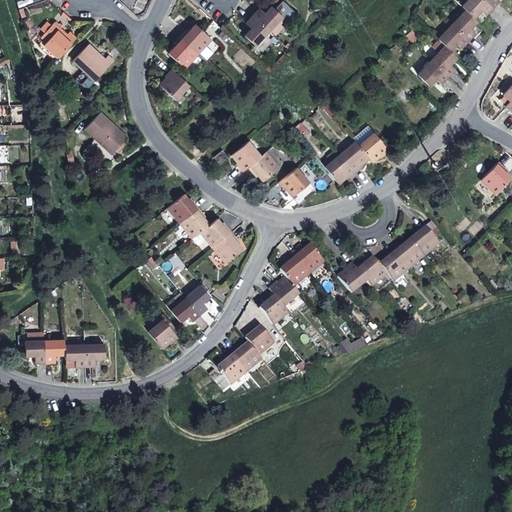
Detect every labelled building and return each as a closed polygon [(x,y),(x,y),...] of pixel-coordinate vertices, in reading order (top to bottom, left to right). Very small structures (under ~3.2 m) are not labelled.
[(483,0),(468,0),(462,7),(465,10),(472,17),(479,10),(484,14),(487,11),(491,7),(483,0)] [(256,13),(252,16),(260,23),(268,31),(277,22),(281,16),(271,6),(264,13),(259,9),(256,13)] [(469,27),(476,20),(472,17),(465,10),(451,25),(467,40),(470,36),(474,32),(469,27)] [(254,46),(268,31),(260,23),(252,16),(249,20),(245,24),(251,28),(244,36),(254,46)] [(43,44),(58,57),(61,54),(71,43),(64,37),(66,34),(60,28),(53,21),(41,35),(47,40),(43,44)] [(282,26),(277,22),(268,31),(273,36),(282,26)] [(183,33),(179,37),(197,53),(210,39),(195,24),(190,29),(188,31),(186,29),(183,33)] [(463,43),(467,40),(451,25),(438,39),(445,46),(448,49),(455,42),(459,47),(463,43)] [(64,37),(71,43),(76,38),(69,31),(66,34),(64,37)] [(184,68),(197,53),(179,37),(176,40),(172,44),(174,46),(173,48),(168,53),(184,68)] [(104,58),(103,60),(93,51),(94,49),(91,47),(87,44),(72,61),(83,70),(74,79),(86,90),(110,63),(104,58)] [(449,63),(456,56),(448,49),(445,46),(431,61),(446,75),(450,72),(454,68),(449,63)] [(103,60),(104,58),(94,49),(93,51),(103,60)] [(104,58),(110,63),(114,60),(108,54),(104,58)] [(440,83),(446,75),(431,61),(417,75),(428,85),(435,78),(437,80),(440,83)] [(175,100),(189,85),(173,70),(172,69),(165,76),(166,78),(163,81),(160,85),(175,100)] [(500,90),(503,93),(511,84),(509,82),(500,90)] [(505,105),(511,111),(511,83),(511,84),(503,93),(502,93),(504,95),(507,97),(509,100),(506,103),(505,105)] [(106,160),(115,150),(123,142),(127,138),(121,132),(120,133),(110,124),(111,123),(105,118),(99,112),(84,129),(95,139),(90,144),(106,160)] [(120,133),(121,132),(111,123),(110,124),(120,133)] [(306,130),(300,123),(294,128),(300,135),(306,130)] [(367,125),(352,138),(354,141),(357,145),(373,132),(367,125)] [(378,139),(373,132),(357,145),(368,158),(369,160),(371,162),(378,156),(381,158),(384,154),(388,151),(382,143),(378,139)] [(238,167),(242,170),(248,165),(250,163),(259,156),(247,140),(231,154),(237,161),(235,163),(238,167)] [(364,161),(368,158),(357,145),(354,141),(339,154),(353,171),(354,172),(362,166),(360,164),(364,161)] [(126,144),(123,142),(115,150),(118,152),(126,144)] [(327,155),(320,162),(322,165),(324,167),(339,154),(333,147),(325,153),(327,155)] [(228,157),(223,150),(214,157),(219,163),(228,157)] [(278,166),(266,150),(259,156),(250,163),(248,165),(254,174),(256,173),(259,176),(262,180),(278,166)] [(350,176),(354,172),(353,171),(339,154),(324,167),(336,182),(337,183),(345,177),(346,179),(350,176)] [(509,178),(505,173),(502,171),(504,169),(500,166),(497,162),(480,180),(495,194),(509,178)] [(314,189),(296,167),(287,174),(277,182),(281,186),(284,190),(286,189),(292,196),(295,194),(297,196),(294,198),(297,203),(314,189)] [(188,198),(184,193),(167,207),(179,222),(198,207),(195,203),(192,199),(190,200),(188,198)] [(179,222),(192,237),(200,231),(204,228),(209,223),(205,218),(203,216),(205,214),(202,211),(198,207),(179,222)] [(220,223),(216,218),(215,219),(209,223),(204,228),(200,231),(213,246),(214,245),(230,232),(227,228),(224,224),(222,225),(220,223)] [(419,228),(415,231),(416,233),(415,235),(409,240),(413,244),(423,256),(438,243),(423,225),(419,228)] [(241,248),(237,243),(235,241),(237,239),(234,235),(230,232),(214,245),(213,246),(225,261),(241,248)] [(409,240),(404,244),(402,246),(400,244),(396,247),(392,250),(398,257),(407,269),(423,256),(413,244),(409,240)] [(309,244),(304,248),(302,250),(300,248),(296,251),(292,255),(298,262),(308,273),(323,260),(309,244)] [(392,281),(407,269),(398,257),(392,250),(388,253),(384,256),(386,258),(384,260),(378,264),(385,273),(389,278),(392,281)] [(292,286),(308,273),(298,262),(292,255),(288,258),(284,261),(286,263),(284,265),(278,270),(284,276),(286,278),(292,286)] [(370,286),(385,273),(378,264),(373,258),(371,256),(366,261),(364,263),(362,261),(358,264),(354,267),(366,281),(370,286)] [(350,293),(366,281),(354,267),(352,264),(350,262),(346,265),(342,268),(344,270),(336,276),(350,293)] [(283,307),(298,293),(292,286),(286,278),(284,276),(276,283),(275,282),(271,285),(267,288),(272,294),(283,307)] [(205,278),(199,283),(200,284),(206,291),(208,295),(215,289),(205,278)] [(202,302),(210,296),(208,295),(206,291),(200,284),(184,297),(188,301),(198,314),(202,310),(206,307),(202,302)] [(227,284),(220,287),(223,292),(229,290),(227,284)] [(272,324),(287,312),(284,308),(283,307),(272,294),(268,297),(264,300),(266,302),(264,304),(258,308),(272,324)] [(172,297),(165,304),(169,310),(177,303),(172,297)] [(194,317),(198,314),(188,301),(184,297),(177,303),(169,310),(173,314),(179,321),(187,315),(190,320),(194,317)] [(163,313),(160,315),(163,319),(172,330),(174,329),(163,313)] [(147,331),(163,319),(160,315),(144,328),(147,331)] [(177,337),(172,330),(163,319),(147,331),(158,345),(160,347),(167,341),(168,344),(172,340),(177,337)] [(250,333),(244,338),(247,342),(251,346),(258,354),(274,342),(258,323),(255,327),(251,330),(252,332),(250,333)] [(34,362),(45,362),(44,345),(44,340),(24,341),(25,356),(29,356),(34,355),(34,362)] [(55,355),(65,355),(64,345),(64,341),(64,340),(44,340),(44,345),(45,362),(50,362),(55,362),(55,355)] [(247,342),(242,346),(240,348),(238,346),(234,349),(230,352),(239,363),(246,371),(261,358),(258,354),(251,346),(247,342)] [(84,344),(64,345),(65,355),(65,360),(74,359),(75,366),(80,366),(84,366),(84,349),(84,344)] [(95,359),(104,359),(104,349),(104,344),(84,344),(84,349),(84,366),(90,365),(95,365),(95,359)] [(222,390),(246,371),(239,363),(230,352),(223,359),(224,361),(222,362),(215,368),(209,373),(222,390)]
